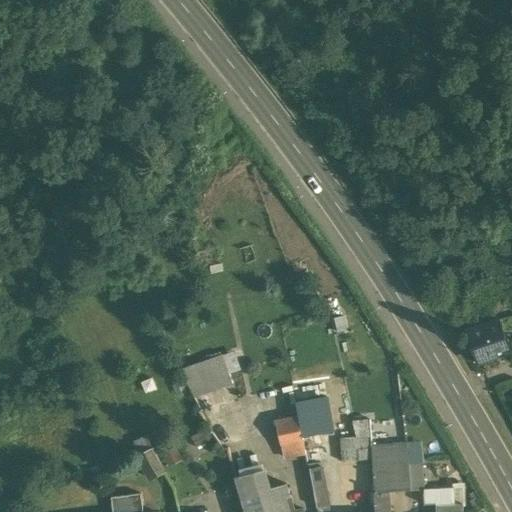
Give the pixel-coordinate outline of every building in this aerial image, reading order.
[(498,320),(468,330),(478,362),(507,352),(498,320)] [(224,355),(181,370),(195,398),(234,384),(224,355)] [(298,416),(302,437),(332,431),(326,397),(296,403),(298,416)] [(298,416),(275,421),(280,444),(303,440),(302,437),(298,416)] [(353,422),(357,437),(370,436),(371,436),(370,420),(353,422)] [(342,462),(372,461),(371,447),(370,436),(357,437),(341,439),(342,459),(342,462)] [(407,444),(392,445),(396,492),(411,491),(408,465),(409,465),(407,444)] [(392,445),(371,447),(372,461),(375,511),(390,511),(389,492),(396,492),(392,445)] [(152,448),(137,456),(149,479),(164,470),(152,448)] [(409,465),(408,465),(411,491),(424,490),(422,465),(409,465)] [(314,469),(309,470),(316,508),(328,506),(321,468),(314,469)] [(303,511),(304,509),(294,511),(285,483),(269,488),(264,469),(235,477),(245,511),(303,511)] [(456,505),(465,504),(464,492),(461,492),(461,479),(451,480),(451,493),(455,492),(456,505)] [(143,511),(142,493),(112,497),(113,511),(143,511)]
